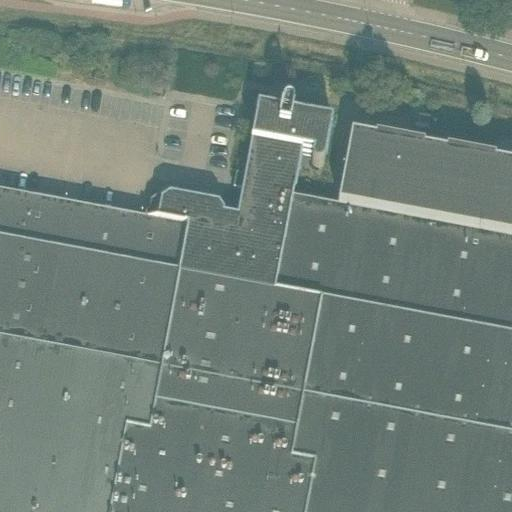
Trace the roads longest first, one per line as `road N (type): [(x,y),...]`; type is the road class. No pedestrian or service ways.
road 1 (primary): [(381,28),(233,0)]
road 2 (primary): [(511,60),(381,28)]
